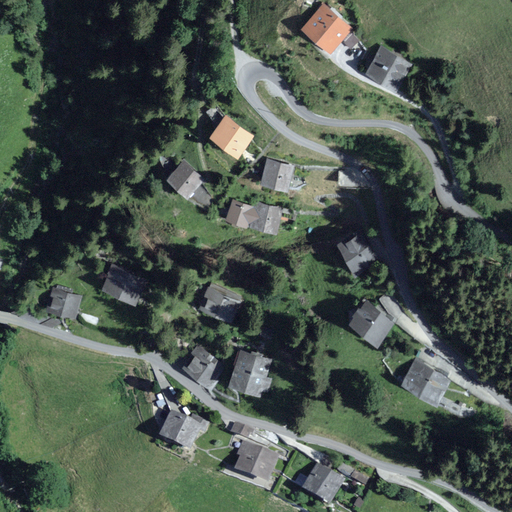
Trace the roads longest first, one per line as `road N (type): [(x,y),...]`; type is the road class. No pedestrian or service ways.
road 1 (unclassified): [(497,511),(438,484),(246,423),(148,363),(0,320)]
road 2 (unclassified): [(251,72),(248,94),(289,131),(371,177),(407,288),(434,340),(511,404)]
road 3 (unclassified): [(452,194),(405,131),(307,115),(275,77),(251,72)]
road 4 (residential): [(452,194),(435,118),(345,64)]
road 5 (track): [(201,176),(190,76),(202,0)]
